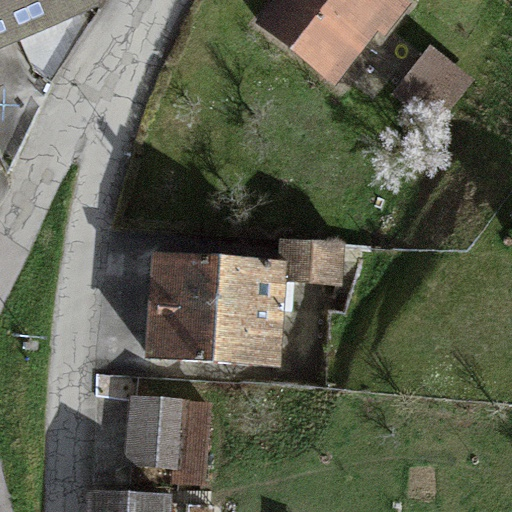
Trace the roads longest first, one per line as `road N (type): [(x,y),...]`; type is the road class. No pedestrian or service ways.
road 1 (residential): [(71,511),(70,340),(129,25)]
road 2 (residential): [(129,25),(0,233)]
